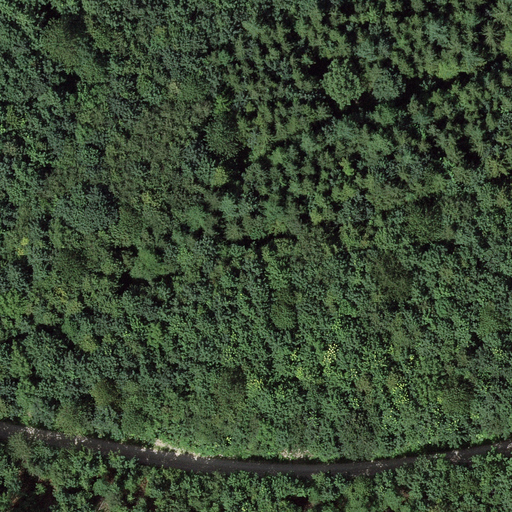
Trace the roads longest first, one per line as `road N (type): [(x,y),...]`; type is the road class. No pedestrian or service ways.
road 1 (track): [(511,170),(114,294),(0,345)]
road 2 (track): [(215,469),(382,470),(511,448)]
road 3 (track): [(215,469),(0,434)]
